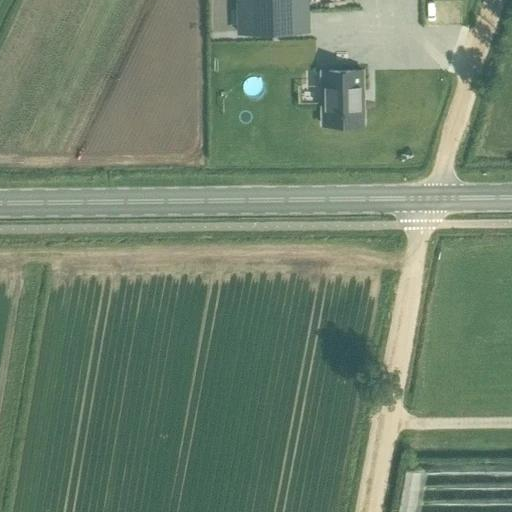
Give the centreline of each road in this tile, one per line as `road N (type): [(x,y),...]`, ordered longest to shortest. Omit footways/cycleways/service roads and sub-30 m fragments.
road 1 (primary): [(0,205),(511,198)]
road 2 (track): [(375,511),(430,199)]
road 3 (track): [(493,0),(430,199)]
